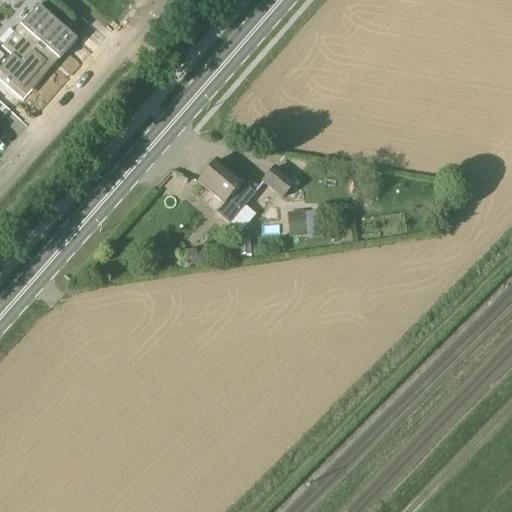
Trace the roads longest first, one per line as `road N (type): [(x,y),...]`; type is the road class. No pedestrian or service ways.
road 1 (secondary): [(0,317),(280,0)]
road 2 (residential): [(0,187),(166,0)]
